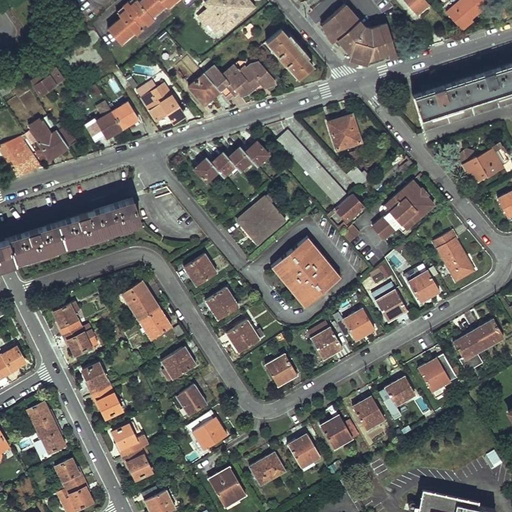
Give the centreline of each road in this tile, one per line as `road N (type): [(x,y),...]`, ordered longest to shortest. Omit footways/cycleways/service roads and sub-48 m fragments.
road 1 (residential): [(19,293),(147,254),(244,400),(270,411),(491,284),(508,252)]
road 2 (residential): [(254,275),(294,318),(348,275),(308,227),(255,270)]
road 3 (residential): [(508,252),(353,82)]
road 4 (residential): [(146,149),(353,82)]
road 5 (residential): [(146,149),(254,275)]
road 6 (residential): [(353,82),(511,32)]
road 7 (residential): [(55,368),(123,507)]
road 8 (residential): [(0,194),(146,149)]
